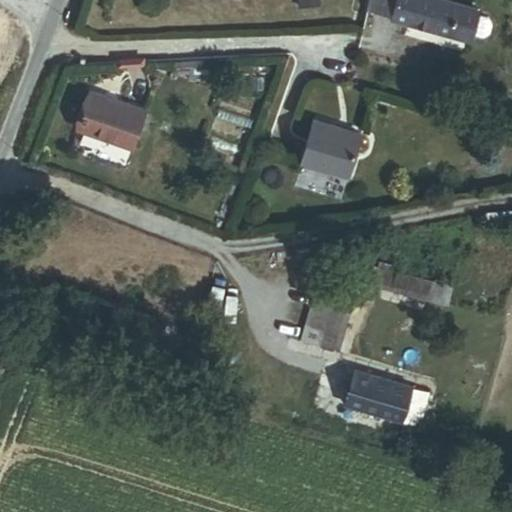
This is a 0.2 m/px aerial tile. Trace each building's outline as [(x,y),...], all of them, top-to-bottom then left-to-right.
[(481,13),(439,0),(366,0),(365,3),(394,11),(393,14),(473,39),(474,34),(484,37),(487,35),(490,26),(488,23),(479,20),(481,13)] [(144,116),(96,98),(81,136),(130,154),(144,116)] [(305,120),(292,164),(338,178),(351,134),(305,120)] [(434,285),(350,258),(336,303),(317,297),(309,323),(327,329),(322,346),(340,352),(362,283),(428,304),(434,285)] [(159,319),(53,284),(43,313),(79,325),(82,316),(152,340),(159,319)] [(346,403),(356,371),(328,363),(314,411),(341,419),(346,403)] [(415,388),(356,371),(346,403),(405,420),(415,388)] [(432,393),(415,388),(405,420),(422,425),(432,393)]
